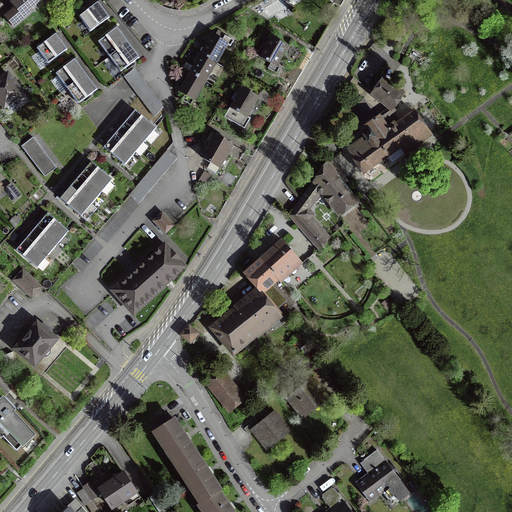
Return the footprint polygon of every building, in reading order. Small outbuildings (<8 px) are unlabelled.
[(14,0),(11,3),(15,8),(5,17),(12,27),(32,11),(29,8),(37,0),(14,0)] [(312,0),(293,0),(298,8),(312,0)] [(90,32),(109,18),(104,12),(97,3),(79,17),(90,32)] [(391,39),(398,43),(412,20),(405,16),(391,39)] [(139,58),(132,50),(122,37),(116,28),(97,42),(120,72),(139,58)] [(200,55),(216,64),(227,45),(230,47),(233,41),(218,32),(215,37),(211,35),(200,55)] [(48,64),(66,50),(60,42),(55,35),(36,49),(48,64)] [(276,67),(288,47),(270,37),(259,58),(270,64),(267,69),(276,74),(279,68),(276,67)] [(206,82),(216,64),(200,55),(191,69),(189,72),(189,73),(206,82)] [(74,60),(55,74),(78,104),(96,90),(91,83),(80,68),(74,60)] [(135,67),(123,77),(156,118),(165,106),(135,67)] [(194,102),(206,82),(189,73),(178,92),(184,96),(181,101),(190,106),(193,101),(194,102)] [(22,94),(7,75),(0,80),(0,103),(4,108),(22,94)] [(391,109),(403,93),(385,78),(373,95),(391,109)] [(247,118),(258,98),(241,88),(224,118),(244,129),(250,119),(247,118)] [(129,117),(124,123),(119,129),(113,135),(108,141),(103,147),(124,165),(135,153),(145,141),(155,129),(134,111),(129,117)] [(386,128),(379,118),(365,127),(369,132),(364,136),(365,138),(348,150),(353,157),(352,158),(362,172),(386,155),(392,162),(403,154),(403,153),(430,133),(414,113),(396,126),(394,122),(386,128)] [(219,168),(227,153),(232,146),(214,135),(201,158),(219,168)] [(44,178),(56,168),(32,138),(20,147),(44,178)] [(244,152),(232,146),(227,153),(239,160),(240,160),(244,152)] [(168,149),(130,195),(140,204),(178,158),(168,149)] [(344,178),(330,159),(324,166),(314,182),(295,208),(292,212),(289,216),(319,249),(326,243),(325,242),(329,238),(310,217),(312,215),(307,209),(320,191),(339,216),(356,203),(339,182),(344,178)] [(112,180),(91,162),(85,168),(80,174),(75,181),(70,187),(64,193),(59,199),(80,217),(91,204),(101,192),(112,180)] [(20,196),(10,184),(4,190),(13,201),(20,196)] [(68,232),(47,214),(42,220),(36,226),(31,232),(26,238),(21,244),(15,250),(36,268),(47,256),(57,244),(68,232)] [(165,217),(161,214),(153,222),(164,234),(173,226),(165,217)] [(9,221),(15,227),(21,221),(17,217),(14,219),(13,218),(9,221)] [(263,257),(244,274),(258,290),(262,295),(264,293),(277,309),(286,301),(273,285),(293,266),(296,269),(302,264),(281,241),(263,257)] [(113,291),(133,314),(185,267),(164,244),(135,271),(113,291)] [(31,298),(41,288),(22,271),(13,281),(31,298)] [(264,293),(262,295),(258,290),(243,303),(212,328),(222,341),(233,353),(281,314),(277,309),(264,293)] [(55,339),(54,338),(36,324),(15,349),(34,365),(41,357),(43,358),(45,358),(47,357),(49,356),(50,354),(50,351),(50,349),(48,347),(55,339)] [(189,327),(181,335),(190,343),(198,334),(189,327)] [(315,384),(327,375),(318,364),(306,374),(312,381),(313,381),(315,384)] [(229,411),(243,399),(221,372),(207,384),(229,411)] [(315,384),(313,381),(312,381),(289,400),(302,416),(325,397),(315,384)] [(5,397),(0,401),(0,439),(0,440),(3,437),(16,451),(36,434),(15,411),(17,409),(11,403),(5,397)] [(260,426),(253,431),(266,447),(287,431),(274,415),(260,426)] [(232,511),(232,510),(232,509),(230,507),(228,504),(227,505),(217,491),(220,490),(210,475),(211,475),(209,471),(207,468),(206,469),(196,455),(188,441),(188,440),(186,437),(184,434),(184,435),(173,419),(153,432),(165,450),(166,450),(172,458),(171,459),(177,468),(182,476),(183,476),(189,484),(188,485),(194,494),(195,493),(201,502),(198,504),(198,505),(199,504),(204,511),(232,511)] [(253,431),(260,426),(255,420),(243,429),(248,435),(253,431)] [(376,450),(363,460),(372,472),(356,484),(369,502),(385,489),(395,503),(408,493),(398,479),(385,462),(376,450)] [(131,484),(124,473),(98,489),(112,511),(125,511),(142,501),(131,484)] [(89,483),(82,488),(83,489),(91,501),(98,496),(89,483)] [(77,494),(85,505),(86,505),(91,501),(83,489),(77,494)] [(331,510),(343,501),(333,489),(321,498),(331,510)] [(98,511),(91,501),(86,505),(90,511),(98,511)] [(350,511),(343,501),(331,510),(328,511),(350,511)] [(76,502),(68,509),(71,511),(76,511),(81,508),(76,502)]
